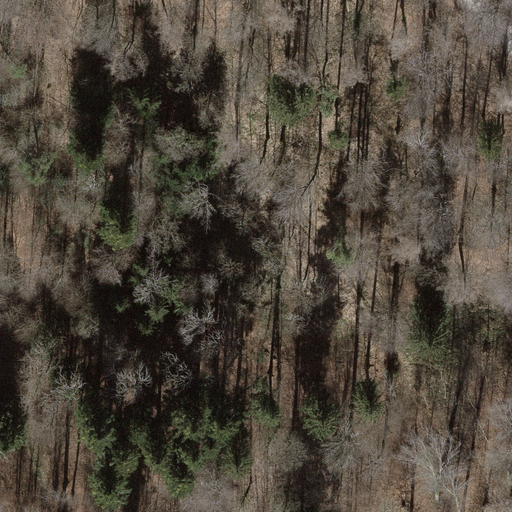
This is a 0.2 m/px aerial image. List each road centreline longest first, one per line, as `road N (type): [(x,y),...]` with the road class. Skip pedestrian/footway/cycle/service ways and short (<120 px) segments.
road 1 (track): [(418,511),(403,356),(383,301),(256,157),(126,51),(9,0)]
road 2 (track): [(0,285),(53,511)]
